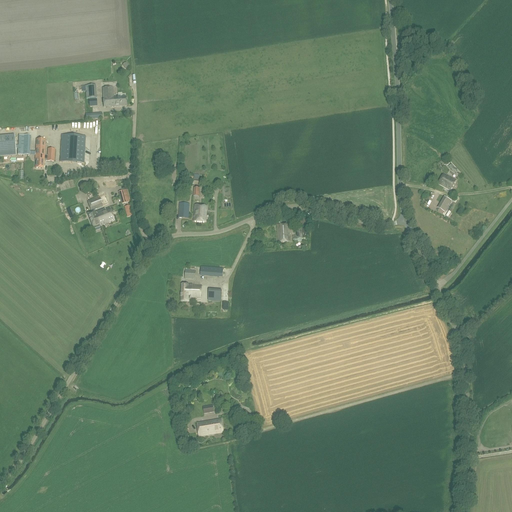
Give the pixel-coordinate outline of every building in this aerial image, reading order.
[(96,86),(85,86),(86,100),(97,99),(96,86)] [(113,88),(102,89),(104,108),(114,107),(127,106),(126,97),(122,97),(122,96),(114,97),(113,88)] [(77,114),(86,114),(86,104),(77,104),(77,114)] [(0,135),(0,157),(16,156),(14,135),(0,135)] [(62,135),(60,162),(84,164),(86,137),(62,135)] [(30,156),(30,136),(19,136),(19,156),(30,156)] [(36,161),(36,169),(44,169),(44,162),(54,162),(55,150),(48,149),(48,156),(45,156),(46,140),(37,140),(35,161),(36,161)] [(438,183),(450,190),(456,181),(444,174),(438,183)] [(194,177),(194,180),(188,180),(187,185),(200,186),(200,181),(199,181),(200,178),(199,178),(199,176),(197,175),(196,177),(194,177)] [(119,192),(124,208),(125,208),(126,212),(127,212),(128,217),(133,215),(130,206),(130,205),(126,191),(119,192)] [(87,202),(92,212),(95,211),(94,210),(109,205),(105,195),(87,202)] [(438,209),(445,213),(451,202),(444,198),(438,209)] [(189,219),(190,204),(180,204),(179,218),(189,219)] [(195,206),(194,214),(206,215),(207,207),(195,206)] [(96,213),(95,211),(92,212),(88,214),(94,230),(100,227),(100,226),(115,221),(110,208),(96,213)] [(206,223),(206,215),(194,214),(194,222),(206,223)] [(307,222),(305,222),(304,218),(300,219),(300,228),(296,228),(297,235),(293,236),(294,241),(295,242),(306,241),(306,238),(308,238),(308,235),(310,235),(310,228),(307,228),(307,227),(303,227),(303,226),(309,226),(308,222),(307,222)] [(277,225),(278,242),(290,241),(288,224),(277,225)] [(223,268),(200,267),(200,276),(222,277),(223,268)] [(185,280),(195,280),(195,272),(185,271),(185,280)] [(181,284),(181,292),(180,302),(188,302),(188,298),(201,298),(201,287),(192,286),(192,285),(181,284)] [(221,290),(209,289),(208,300),(221,301),(221,290)] [(213,406),(203,407),(204,414),(214,412),(213,406)] [(198,437),(223,433),(221,420),(196,424),(198,437)]
